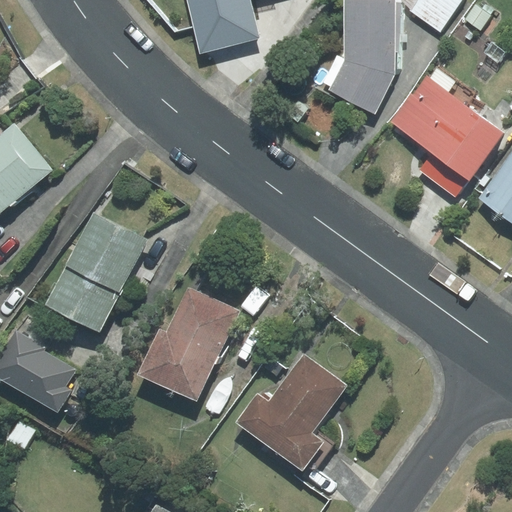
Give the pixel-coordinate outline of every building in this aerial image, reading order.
[(354,0),(353,60),(337,88),(385,114),(406,74),(409,2),(408,0),(354,0)] [(408,0),(409,2),(416,9),(423,0),(408,0)] [(423,0),(416,9),(446,31),(469,0),(423,0)] [(481,4),(470,19),(486,31),(497,16),(495,14),(498,10),(490,4),(487,8),(481,4)] [(419,93),(400,120),(429,141),(441,149),(478,175),(482,179),(511,137),(511,128),(436,74),(422,94),(419,93)] [(22,122),(0,140),(0,222),(63,169),(24,124),(22,122)] [(478,175),(441,149),(426,170),(462,197),(478,175)] [(511,161),(486,197),(511,215),(511,161)] [(157,239),(102,212),(82,254),(58,303),(113,330),(157,239)] [(198,287),(195,286),(176,329),(168,325),(148,371),(209,397),(247,308),(198,287)] [(267,389),(246,418),(314,466),(335,437),(323,429),(335,412),(356,382),(311,349),(285,386),(277,396),(267,389)] [(16,414),(3,434),(29,450),(41,430),(16,414)] [(184,511),(165,500),(158,511),(184,511)]
